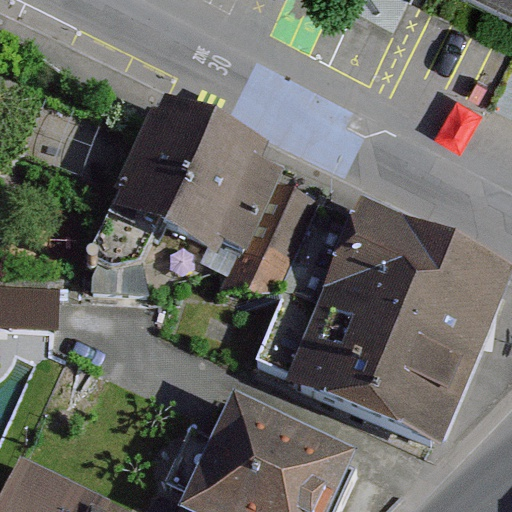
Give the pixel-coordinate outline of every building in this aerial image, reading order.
[(511,0),(495,0),(511,8),(511,0)] [(280,186),(283,180),(261,170),(268,153),(164,106),(157,122),(151,119),(106,218),(220,270),(227,254),(245,263),(280,186)] [(505,274),(365,212),(361,222),(280,186),(245,263),(235,285),(288,297),(260,364),(292,378),(287,391),(434,453),(505,274)] [(55,292),(0,290),(0,325),(54,327),(55,292)] [(351,475),(357,460),(233,401),(180,511),(340,511),(357,478),(351,475)] [(87,511),(93,500),(20,466),(0,507),(0,511),(87,511)]
